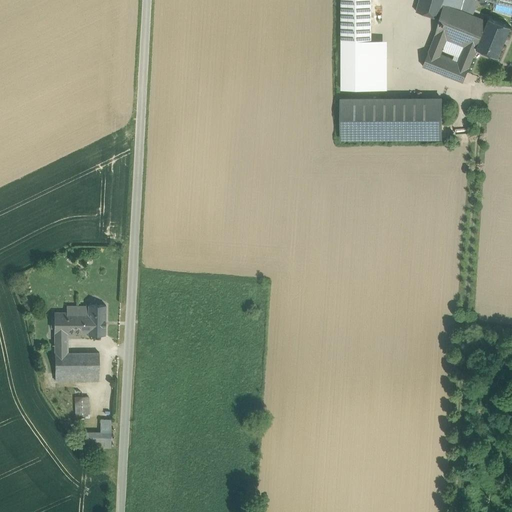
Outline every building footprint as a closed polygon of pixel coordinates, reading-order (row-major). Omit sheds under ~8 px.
[(372,0),(342,0),(342,40),(372,39),(372,0)] [(420,0),(417,11),(440,17),(445,0),(420,0)] [(445,0),(440,17),(436,33),(448,38),(466,45),(477,49),(478,48),(489,21),(469,14),(471,7),(463,4),(463,0),(445,0)] [(506,9),(483,0),(474,0),(471,7),(502,20),(506,9)] [(511,26),(490,17),(489,21),(478,48),(499,57),(511,26)] [(448,38),(436,33),(424,66),(464,82),(470,68),(459,64),(460,60),(442,53),(448,38)] [(392,68),(393,61),(391,53),(387,47),(381,43),(374,42),(366,43),(360,47),(356,54),(355,61),(356,68),(360,75),(367,79),(374,80),(381,79),(388,74),(392,68)] [(460,60),(459,64),(470,68),(477,49),(466,45),(460,60)] [(442,98),(342,99),(342,139),(442,138),(442,98)] [(106,304),(89,304),(89,306),(89,333),(89,334),(105,334),(106,304)] [(62,306),(55,306),(55,332),(67,333),(68,333),(89,333),(89,306),(69,306),(62,306)] [(67,333),(55,332),(55,353),(67,352),(67,333)] [(99,352),(68,352),(67,352),(55,353),(56,381),(99,380),(99,372),(99,352)] [(89,396),(75,396),(76,418),(89,417),(89,396)] [(111,421),(101,420),(100,431),(86,432),(86,447),(110,447),(110,432),(111,421)]
